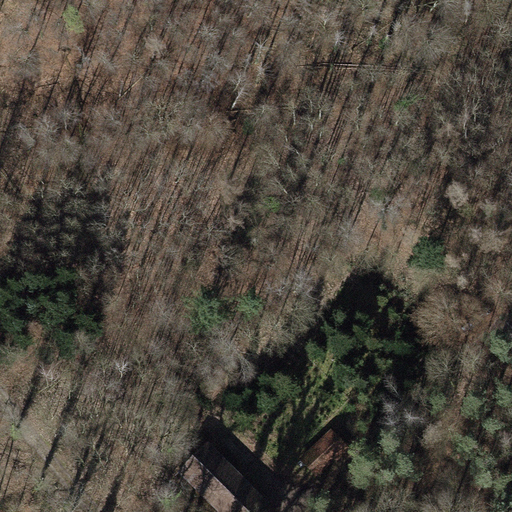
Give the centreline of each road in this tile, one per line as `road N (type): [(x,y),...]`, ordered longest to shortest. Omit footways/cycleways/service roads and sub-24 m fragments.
road 1 (track): [(299,511),(358,449),(511,317)]
road 2 (track): [(0,397),(42,460),(93,511)]
